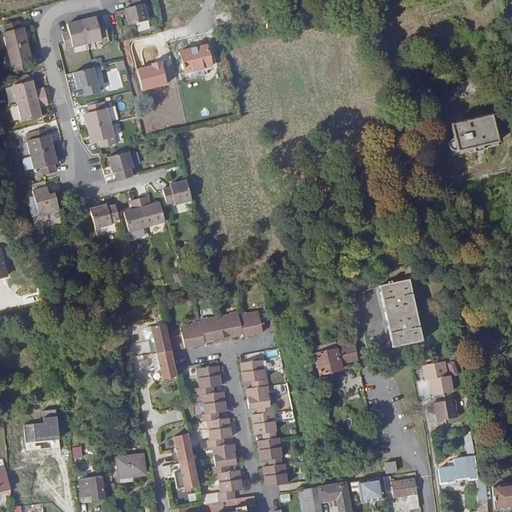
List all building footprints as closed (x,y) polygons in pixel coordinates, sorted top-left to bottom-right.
[(132,0),(134,6),(125,8),(129,25),(149,20),(145,4),(149,3),(147,0),(132,0)] [(231,5),(218,7),(220,18),(233,16),(231,5)] [(96,17),(82,20),(88,44),(102,41),(102,39),(109,37),(105,22),(98,24),(96,17)] [(62,33),(65,44),(66,48),(73,46),(73,48),(88,44),(82,20),(67,24),(69,32),(62,33)] [(6,49),(28,44),(23,27),(20,28),(19,21),(3,25),(5,31),(2,32),(6,49)] [(430,30),(433,42),(468,33),(465,21),(430,30)] [(28,44),(6,49),(10,66),(13,65),(15,72),(30,68),(28,61),(31,61),(28,44)] [(179,52),(185,73),(211,67),(206,45),(179,52)] [(100,93),(93,68),(73,73),(77,89),(83,88),(85,96),(100,93)] [(15,85),(30,81),(29,75),(13,79),(15,85)] [(37,99),(45,96),(43,88),(35,90),(33,80),(30,81),(15,85),(12,86),(17,104),(37,99)] [(45,96),(37,99),(17,104),(21,122),(41,117),(39,108),(48,106),(45,96)] [(104,109),(102,102),(87,106),(89,113),(83,114),(87,128),(110,123),(110,122),(107,108),(104,109)] [(115,106),(107,108),(110,122),(118,120),(115,106)] [(494,120),(493,120),(491,114),(450,124),(454,138),(453,138),(452,139),(451,139),(450,140),(450,141),(449,141),(449,142),(449,143),(449,144),(449,145),(449,146),(449,147),(450,148),(450,149),(451,149),(452,150),(453,150),(454,151),(455,151),(456,151),(457,151),(473,147),(498,141),(496,133),(497,132),(498,132),(499,131),(500,130),(500,129),(501,128),(501,127),(501,126),(501,125),(501,124),(500,124),(500,123),(500,122),(499,122),(498,121),(497,120),(496,120),(495,120),(494,120)] [(87,128),(90,143),(99,141),(100,148),(115,144),(110,123),(87,128)] [(30,155),(53,150),(49,135),(47,135),(45,128),(30,132),(32,139),(26,140),(30,155)] [(385,135),(367,140),(370,151),(388,147),(385,135)] [(167,149),(174,147),(172,138),(165,139),(167,149)] [(57,164),(53,150),(30,155),(33,170),(39,168),(41,175),(56,172),(54,165),(57,164)] [(117,181),(132,177),(130,169),(133,168),(128,151),(108,157),(112,174),(115,173),(117,181)] [(170,187),(162,189),(166,201),(167,205),(175,202),(175,205),(191,201),(186,180),(170,184),(170,187)] [(32,190),(46,187),(45,181),(31,185),(32,190)] [(59,211),(54,193),(48,194),(46,187),(32,190),(39,216),(41,216),(59,211)] [(139,198),(147,228),(166,223),(160,202),(150,205),(147,196),(139,198)] [(147,228),(139,198),(130,201),(133,210),(123,212),(129,233),(147,228)] [(106,204),(90,209),(95,230),(112,225),(112,222),(119,220),(118,214),(115,205),(107,207),(106,204)] [(392,348),(422,341),(409,279),(379,286),(392,348)] [(230,316),(219,319),(224,339),(242,335),(237,312),(229,313),(230,316)] [(262,333),(259,320),(258,314),(246,317),(245,315),(238,317),(242,335),(243,337),(262,333)] [(262,333),(276,330),(273,316),(259,320),(262,333)] [(200,321),(200,323),(205,344),(224,339),(219,319),(207,321),(207,319),(200,321)] [(181,331),(183,338),(186,351),(205,346),(200,323),(193,325),(194,327),(181,331)] [(157,354),(172,351),(170,341),(167,324),(152,327),(157,354)] [(172,351),(172,354),(186,351),(183,338),(170,341),(172,351)] [(314,354),(318,375),(341,370),(340,363),(357,360),(354,345),(337,349),(314,354)] [(265,368),(282,365),(279,348),(262,351),(265,368)] [(172,351),(157,354),(162,380),(177,377),(172,354),(172,351)] [(244,383),(252,382),(265,380),(262,361),(241,364),(244,383)] [(429,379),(447,376),(444,361),(423,365),(426,380),(429,379)] [(203,396),(213,394),(212,388),(215,388),(222,387),(219,367),(198,370),(201,390),(198,390),(199,396),(203,396)] [(429,379),(432,395),(452,391),(449,375),(447,376),(429,379)] [(252,382),(253,389),(266,387),(265,380),(252,382)] [(259,408),(260,414),(273,412),(275,412),(274,406),(270,406),(267,386),(266,387),(253,389),(246,390),(249,409),(256,408),(259,408)] [(208,422),(217,420),(216,414),(219,414),(227,412),(224,393),(216,394),(213,394),(203,396),(206,416),(203,416),(204,423),(208,422)] [(454,399),(434,403),(436,414),(437,421),(457,418),(454,399)] [(263,434),(276,432),(273,412),(260,414),(257,415),(252,416),(255,435),(263,434)] [(212,448),(222,447),(221,440),(224,440),(232,439),(229,419),(220,420),(217,420),(208,422),(210,442),(207,442),(208,449),(212,448)] [(125,422),(127,435),(134,434),(131,421),(125,422)] [(264,441),(277,439),(276,432),(263,434),(264,441)] [(475,457),(471,432),(463,433),(468,458),(475,457)] [(174,438),(179,464),(193,461),(188,436),(174,438)] [(269,460),(282,458),(279,438),(277,439),(264,441),(258,441),(261,461),(269,460)] [(217,474),(227,473),(226,466),(229,466),(236,465),(234,445),(225,446),(222,447),(212,448),(215,468),(212,468),(213,475),(217,474)] [(333,459),(330,445),(323,447),(326,461),(333,459)] [(118,467),(111,467),(112,478),(119,477),(119,478),(133,477),(145,476),(143,455),(117,458),(118,467)] [(455,466),(437,468),(439,484),(454,482),(454,480),(468,478),(469,480),(477,478),(476,464),(475,457),(454,460),(455,466)] [(270,467),(283,465),(282,458),(269,460),(270,467)] [(193,461),(179,464),(184,490),(199,487),(193,461)] [(384,464),(386,473),(396,472),(395,462),(384,464)] [(266,487),(287,484),(284,464),(283,465),(270,467),(263,467),(266,487)] [(355,469),(357,481),(380,478),(383,477),(380,465),(355,469)] [(26,471),(9,476),(10,489),(30,484),(30,485),(45,481),(41,466),(26,470),(26,471)] [(0,490),(9,488),(4,467),(0,468),(0,490)] [(57,484),(66,482),(64,470),(55,472),(57,484)] [(241,491),(238,471),(230,472),(227,473),(217,474),(220,494),(218,495),(219,502),(231,500),(230,493),(233,492),(241,491)] [(78,479),(81,498),(90,497),(90,501),(105,500),(102,476),(86,478),(81,478),(78,479)] [(417,494),(415,479),(391,482),(390,476),(383,477),(385,493),(393,492),(394,497),(417,494)] [(479,511),(478,511),(487,511),(485,477),(477,478),(479,511)] [(380,478),(357,481),(358,491),(360,504),(383,500),(380,478)] [(358,491),(357,481),(350,482),(352,492),(358,491)] [(299,490),(302,511),(321,511),(320,501),(337,498),(338,511),(350,511),(345,483),(299,490)] [(511,484),(492,487),(495,510),(511,508),(511,484)] [(410,509),(420,508),(419,495),(409,496),(410,509)] [(219,502),(202,504),(197,505),(198,511),(212,511),(236,508),(237,511),(230,511),(246,511),(256,511),(254,497),(234,499),(231,500),(219,502)] [(64,503),(66,511),(72,511),(71,502),(64,503)]
